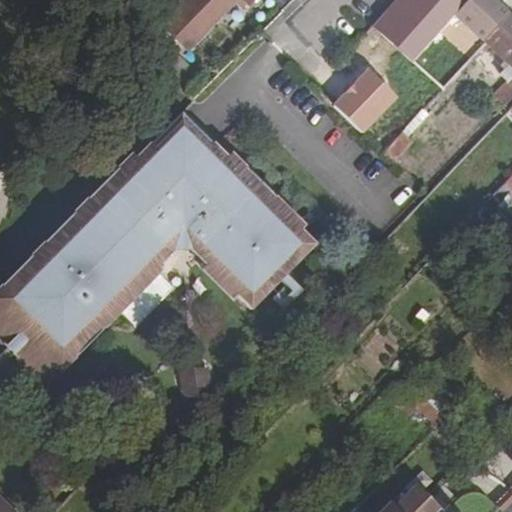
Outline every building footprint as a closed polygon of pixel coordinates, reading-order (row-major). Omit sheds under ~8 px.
[(172,0),(154,17),(180,44),(227,0),(241,0),(244,2),(245,0),(172,0)] [(390,0),(371,21),(419,67),(461,25),(455,19),(473,0),(390,0)] [(511,20),(490,0),(473,0),(455,19),(461,25),(485,49),(511,20)] [(511,20),(485,49),(511,75),(511,74),(511,20)] [(485,49),(461,25),(419,67),(446,92),(485,49)] [(333,108),(363,136),(398,99),(368,71),(333,108)] [(511,103),(511,85),(496,103),(500,106),(497,111),(500,115),(511,103)] [(154,268),(170,252),(171,244),(188,245),(188,254),(204,269),(232,298),(247,312),(311,247),(297,233),(224,161),(179,115),(133,162),(46,248),(32,263),(0,294),(0,346),(39,385),(53,370),(154,268)] [(414,136),(410,132),(387,158),(393,165),(412,146),(408,142),(414,136)] [(224,161),(297,233),(301,229),(228,157),(224,161)] [(46,248),(133,162),(129,158),(42,244),(46,248)] [(511,171),(502,183),(511,194),(511,171)] [(471,216),(461,228),(479,244),(489,231),(471,216)] [(0,294),(32,263),(28,258),(0,286),(0,294)] [(53,370),(57,375),(158,272),(154,268),(53,370)] [(199,273),(228,302),(232,298),(204,269),(199,273)] [(284,278),(270,299),(284,309),(299,288),(284,278)] [(201,366),(176,373),(183,396),(208,388),(201,366)] [(441,417),(409,386),(400,395),(407,402),(433,426),(441,417)] [(451,408),(439,397),(436,401),(447,412),(451,408)] [(433,426),(407,402),(400,409),(425,433),(433,426)] [(455,426),(444,415),(441,417),(433,426),(436,430),(445,438),(455,426)] [(450,511),(446,507),(441,511),(439,511),(414,486),(393,507),(388,503),(378,511),(450,511)] [(0,511),(12,511),(0,500),(0,511)]
